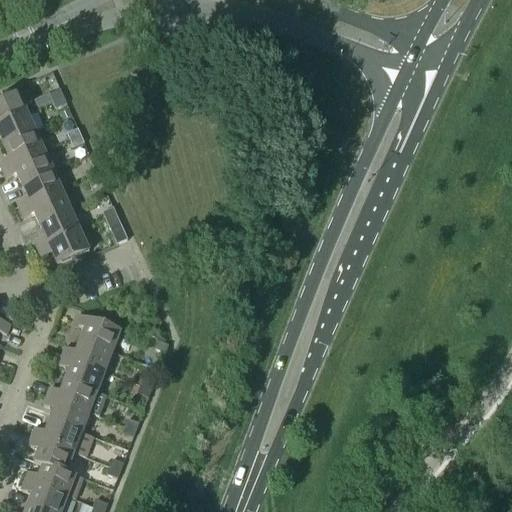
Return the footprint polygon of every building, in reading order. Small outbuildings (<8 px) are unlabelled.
[(63,100),(60,92),(49,97),(52,105),(63,100)] [(0,127),(26,116),(17,96),(0,103),(0,127)] [(66,107),(63,100),(52,105),(55,112),(66,107)] [(0,141),(4,150),(35,136),(26,116),(0,127),(0,141)] [(81,139),(77,132),(66,137),(70,144),(81,139)] [(44,156),(35,136),(4,150),(9,161),(0,164),(0,170),(2,174),(44,156)] [(84,146),(81,139),(70,144),(73,151),(84,146)] [(53,175),(44,156),(2,174),(6,183),(16,179),(21,189),(53,175)] [(98,179),(95,171),(84,176),(87,184),(98,179)] [(62,195),(53,175),(21,189),(26,200),(16,205),(20,214),(62,195)] [(102,186),(98,179),(87,184),(91,191),(102,186)] [(71,215),(62,195),(20,214),(23,223),(34,218),(39,229),(71,215)] [(116,218),(113,211),(102,216),(105,223),(116,218)] [(79,234),(71,215),(39,229),(44,240),(33,244),(37,253),(79,234)] [(127,243),(116,218),(105,223),(116,248),(127,243)] [(89,255),(79,234),(37,253),(41,262),(52,257),(57,269),(89,255)] [(112,356),(120,335),(77,319),(73,328),(84,332),(80,344),(112,356)] [(0,336),(6,338),(10,328),(0,324),(0,336)] [(105,376),(112,356),(80,344),(76,355),(65,351),(61,360),(105,376)] [(168,349),(157,344),(154,352),(165,356),(168,349)] [(97,396),(105,376),(61,360),(58,369),(69,373),(65,384),(97,396)] [(151,394),(154,386),(143,382),(140,389),(151,394)] [(89,417),(97,396),(65,384),(60,395),(50,391),(46,400),(89,417)] [(148,401),(151,394),(140,389),(137,397),(148,401)] [(82,437),(89,417),(46,400),(43,409),(53,413),(49,424),(82,437)] [(136,434),(139,427),(127,422),(124,430),(136,434)] [(74,457),(82,437),(49,424),(45,435),(34,431),(31,440),(74,457)] [(133,442),(136,434),(124,430),(122,437),(133,442)] [(67,476),(74,457),(31,440),(27,449),(38,453),(33,466),(42,469),(43,468),(66,477),(67,476),(76,480),(76,479),(67,476)] [(120,474),(123,467),(112,463),(109,470),(120,474)] [(67,501),(76,480),(67,476),(66,477),(43,468),(42,469),(38,479),(28,475),(24,484),(67,501)] [(117,482),(120,474),(109,470),(106,478),(117,482)] [(35,511),(63,511),(67,501),(24,484),(21,494),(31,498),(27,509),(35,511)] [(96,511),(105,511),(108,508),(96,503),(94,511),(96,511)]
